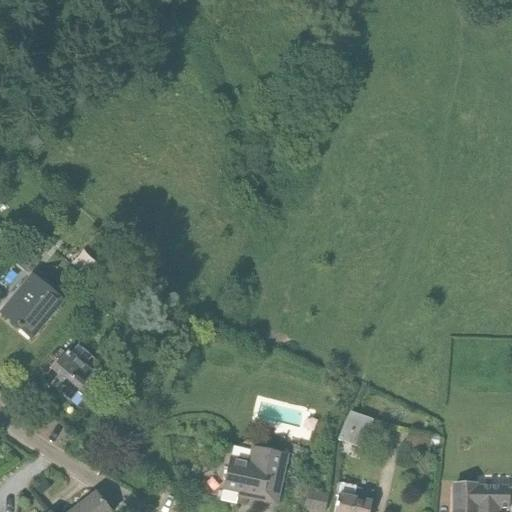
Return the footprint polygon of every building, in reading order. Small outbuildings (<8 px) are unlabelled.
[(34,138),(27,146),(33,152),(40,144),(34,138)] [(39,236),(31,245),(29,243),(12,263),(24,273),(40,253),(39,252),(47,243),(39,236)] [(31,276),(25,284),(12,300),(19,306),(8,320),(31,339),(62,301),(31,276)] [(92,374),(84,367),(91,358),(77,347),(71,355),(68,353),(58,365),(45,381),(70,401),(92,374)] [(374,419),(351,411),(338,440),(339,441),(364,448),(374,419)] [(431,437),(429,449),(428,454),(436,455),(438,438),(431,437)] [(236,504),(236,503),(237,498),(248,500),(249,495),(256,496),(255,498),(277,503),(287,456),(254,448),(255,444),(245,442),(224,456),(222,464),(219,464),(213,467),(206,496),(220,499),(220,501),(236,504)] [(453,485),(452,511),(497,511),(498,511),(508,511),(508,501),(511,501),(511,478),(507,479),(507,487),(477,487),(477,485),(453,485)] [(37,488),(42,496),(52,488),(47,481),(37,488)] [(355,488),(337,484),(335,498),(336,498),(333,511),(368,511),(370,502),(353,498),(355,488)] [(317,511),(323,511),(327,498),(307,493),(304,509),(317,511)] [(73,511),(108,511),(96,495),(73,511)]
